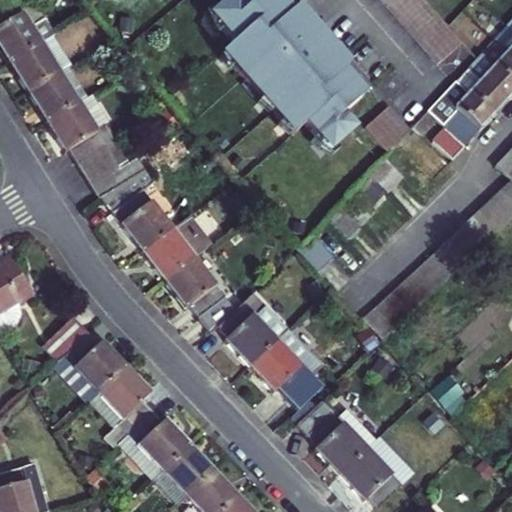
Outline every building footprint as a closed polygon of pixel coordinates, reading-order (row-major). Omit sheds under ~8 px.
[(45,59),(8,0),(0,0),(0,57),(13,79),(45,59)] [(363,0),(382,20),(392,32),(431,77),(456,55),(407,0),(363,0)] [(228,8),(205,28),(228,55),(215,66),(287,147),(300,136),(323,163),(346,142),(334,129),(357,109),(335,84),(342,79),(290,20),(284,26),(262,1),(240,21),(228,8)] [(502,60),(511,69),(511,41),(510,39),(508,37),(504,33),(490,49),(494,53),(498,56),(502,60)] [(490,73),(511,93),(511,69),(502,60),(498,56),(494,53),(490,49),(478,62),(486,69),(490,73)] [(13,79),(31,109),(63,89),(45,59),(13,79)] [(478,86),(501,108),(511,97),(511,93),(490,73),(486,69),(478,62),(470,70),(466,75),(474,82),(478,86)] [(466,75),(452,89),(460,97),(474,82),(466,75)] [(488,123),(501,108),(478,86),(464,101),(488,123)] [(81,119),(63,89),(31,109),(49,138),(81,119)] [(438,105),(451,117),(474,137),(488,123),(464,101),(460,97),(452,89),(438,105)] [(431,126),(437,131),(459,152),(474,137),(451,117),(438,105),(436,107),(425,119),(430,124),(431,126)] [(107,163),(81,119),(49,138),(68,169),(70,167),(78,180),(107,163)] [(419,138),(431,126),(430,124),(425,119),(413,132),(419,138)] [(359,141),(382,166),(387,160),(403,143),(383,120),(359,141)] [(459,152),(437,131),(428,141),(449,162),(459,152)] [(507,196),(511,190),(511,151),(488,178),(502,192),(507,196)] [(85,192),(115,174),(107,163),(78,180),(85,192)] [(383,199),(398,184),(381,167),(367,182),(380,196),(383,199)] [(93,204),(122,186),(115,174),(85,192),(93,204)] [(122,186),(130,198),(148,187),(141,175),(122,186)] [(367,182),(353,197),(361,205),(365,210),(380,196),(367,182)] [(130,198),(122,186),(93,204),(100,216),(103,214),(130,198)] [(130,198),(103,214),(143,268),(174,244),(147,206),(156,199),(148,187),(130,198)] [(485,248),(511,219),(511,200),(507,196),(502,192),(467,229),(485,248)] [(353,197),(339,212),(347,220),(358,231),(360,233),(374,219),(365,210),(361,205),(353,197)] [(358,231),(347,220),(339,212),(327,226),(346,246),(360,233),(358,231)] [(485,248),(467,229),(432,265),(361,332),(378,351),(457,277),(485,248)] [(164,296),(196,272),(211,261),(190,232),(174,244),(143,268),(164,296)] [(310,245),(296,259),(302,266),(317,283),(333,268),(310,245)] [(0,319),(36,297),(13,259),(0,266),(0,319)] [(218,343),(236,326),(196,272),(164,296),(185,324),(188,322),(209,350),(218,343)] [(248,382),(287,347),(253,310),(236,326),(218,343),(227,354),(225,356),(248,382)] [(65,359),(90,335),(75,319),(44,348),(60,364),(65,359)] [(101,346),(90,335),(65,359),(100,396),(127,370),(103,345),(101,346)] [(287,347),(248,382),(272,408),(274,406),(284,417),(319,384),(287,347)] [(150,395),(127,370),(100,396),(123,421),(116,427),(127,438),(153,413),(143,402),(150,395)] [(164,424),(153,413),(127,438),(161,475),(190,447),(166,422),(164,424)] [(338,491),(378,453),(354,427),(342,439),(323,417),(296,441),(316,463),(314,465),(338,491)] [(213,472),(190,447),(161,475),(185,500),(213,472)] [(378,453),(338,491),(357,511),(390,511),(413,491),(378,453)] [(0,511),(46,511),(34,467),(0,476),(0,511)] [(195,511),(223,511),(237,499),(213,472),(185,500),(195,511)] [(249,511),(237,499),(223,511),(249,511)]
